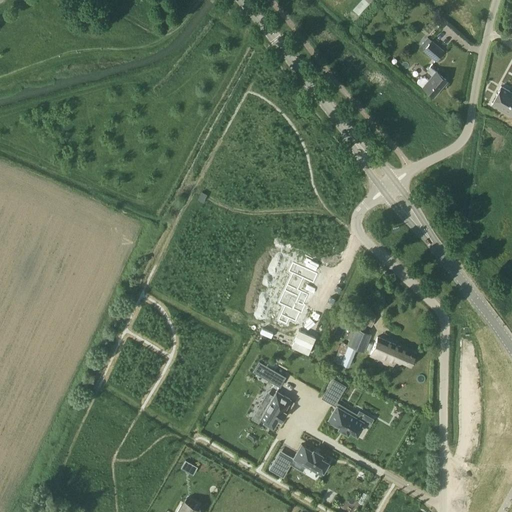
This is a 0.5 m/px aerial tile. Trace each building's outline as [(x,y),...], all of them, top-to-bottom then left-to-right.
[(361,0),(353,9),(359,15),(372,0),(361,0)] [(423,50),(435,61),(444,51),(431,40),(423,50)] [(421,76),(417,81),(423,87),(433,96),(441,87),(440,86),(446,80),(431,66),(426,71),(432,76),(429,80),(425,76),(421,76)] [(492,104),(511,114),(511,92),(501,86),(492,104)] [(285,306),(278,321),(287,325),(289,319),(295,322),(300,313),(302,314),(306,305),(304,304),(308,295),(307,294),(298,290),(303,279),(312,283),(313,283),(317,274),(293,263),(289,272),(292,274),(278,303),(285,306)] [(363,307),(357,320),(371,327),(376,314),(363,307)] [(341,341),(334,361),(349,367),(357,348),(363,351),(371,333),(354,326),(347,343),(341,341)] [(385,360),(393,364),(396,359),(410,365),(415,353),(401,347),(377,336),(370,353),(376,356),(385,360)] [(264,377),(280,386),(285,377),(269,367),(264,377)] [(333,379),(328,387),(340,394),(345,386),(333,379)] [(261,418),(265,420),(264,421),(273,425),(277,418),(280,419),(285,411),(284,410),(290,399),(276,391),(261,418)] [(348,429),(356,434),(361,425),(360,425),(363,421),(336,406),(328,420),(339,426),(338,427),(347,432),(348,429)] [(301,444),(293,458),(320,473),(322,470),(327,461),(320,457),(321,454),(313,449),(312,450),(301,444)] [(286,466),(274,460),(269,468),(280,475),(286,466)] [(345,463),(338,475),(353,484),(360,472),(345,463)]
